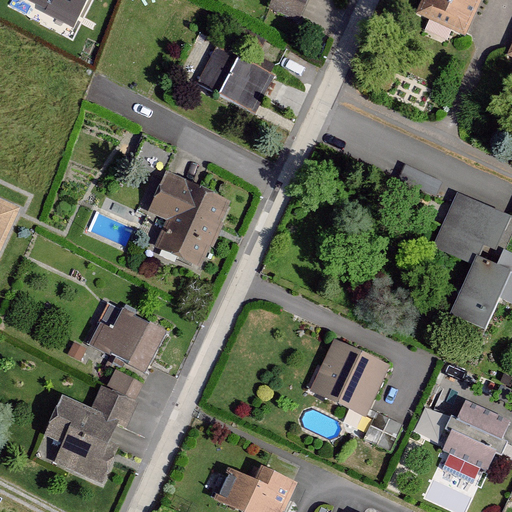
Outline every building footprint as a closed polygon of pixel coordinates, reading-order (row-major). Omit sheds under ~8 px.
[(27,0),(25,3),(76,32),(94,0),(27,0)] [(314,0),(279,0),(274,14),(303,26),(314,0)] [(490,0),(433,0),(424,22),(472,42),(490,0)] [(280,84),(222,52),(201,89),(253,118),(261,104),(267,107),(280,84)] [(172,156),(147,146),(137,168),(163,179),(172,156)] [(442,198),(447,186),(411,172),(406,184),(442,198)] [(234,206),(170,178),(154,215),(175,224),(163,253),(205,271),(234,206)] [(511,226),(511,224),(464,202),(443,249),(468,261),(441,319),(479,337),(494,304),(511,312),(511,262),(498,257),(511,226)] [(0,254),(19,212),(0,203),(0,254)] [(151,375),(168,335),(127,318),(118,337),(104,331),(95,351),(151,375)] [(393,370),(340,347),(318,397),(371,420),(393,370)] [(117,377),(111,392),(140,404),(146,389),(117,377)] [(94,418),(122,430),(131,433),(141,408),(104,393),(94,418)] [(503,442),(510,424),(456,403),(450,418),(444,415),(440,427),(446,430),(438,451),(490,471),(497,454),(504,457),(509,445),(503,442)] [(94,418),(64,406),(49,442),(66,449),(58,469),(107,489),(122,454),(113,451),(122,430),(94,418)] [(405,431),(382,421),(372,445),(395,455),(405,431)] [(237,473),(223,503),(242,511),(292,511),(302,491),(262,471),(257,483),(237,473)]
